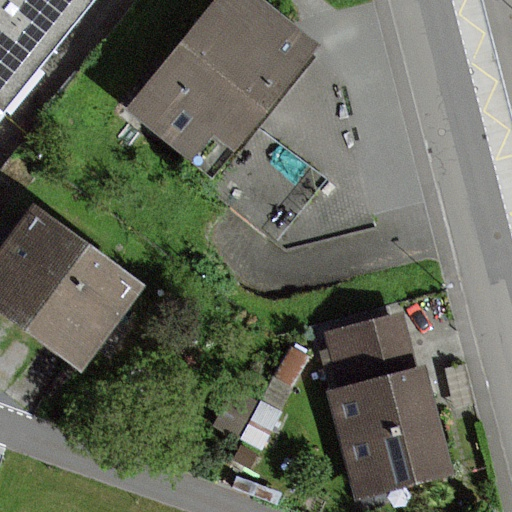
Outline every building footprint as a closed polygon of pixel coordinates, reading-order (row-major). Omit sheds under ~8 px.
[(0,0),(0,93),(73,0),(0,0)] [(304,49),(245,0),(228,0),(140,109),(208,166),(294,61),(304,49)] [(0,269),(0,299),(78,359),(89,343),(111,358),(132,331),(109,315),(128,288),(37,220),(28,232),(0,269)] [(413,395),(394,318),(330,334),(344,390),(335,392),(357,480),(399,469),(403,485),(446,475),(427,396),(414,399),(413,395)] [(215,426),(234,437),(252,404),(232,394),(215,426)] [(261,406),(244,440),(262,449),(280,416),(261,406)] [(260,453),(242,444),(235,458),(254,467),(260,453)]
